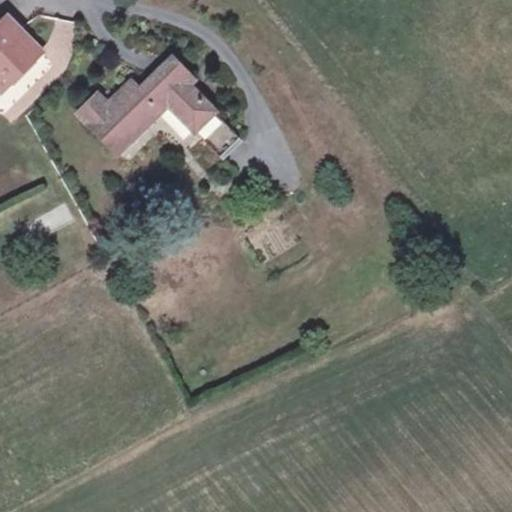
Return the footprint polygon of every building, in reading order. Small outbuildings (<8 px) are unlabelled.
[(0,74),(9,85),(43,50),(13,21),(10,18),(0,28),(0,74)] [(70,53),(76,22),(57,19),(51,49),(70,53)] [(99,98),(81,115),(114,148),(126,136),(132,141),(169,104),(221,157),(241,138),(189,85),(193,80),(173,60),(164,69),(157,77),(140,93),(132,85),(109,108),(99,98)] [(154,69),(157,77),(164,69),(159,64),(154,69)] [(126,136),(114,148),(119,154),(132,141),(126,136)] [(261,229),(237,242),(252,270),(276,258),(261,229)]
